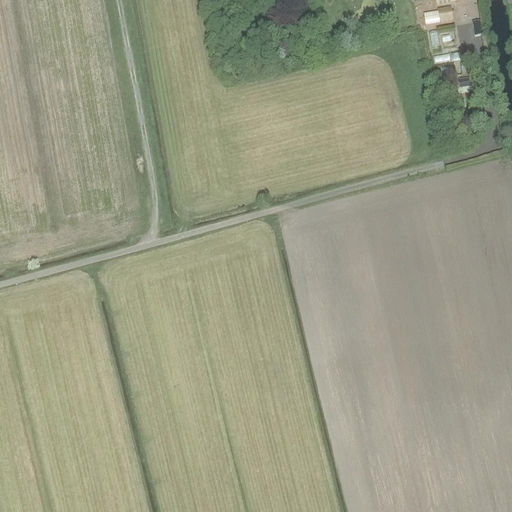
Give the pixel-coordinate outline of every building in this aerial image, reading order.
[(451,8),(438,10),(438,13),(424,15),(425,23),(440,21),(440,24),(453,22),(451,8)] [(472,23),(474,37),(483,36),(480,22),(472,23)] [(472,63),(461,65),(462,73),(474,71),(472,63)] [(451,79),(441,81),(442,89),(452,87),(451,79)] [(470,79),(458,81),(459,89),(471,87),(470,79)] [(131,230),(133,238),(144,235),(142,227),(131,230)]
